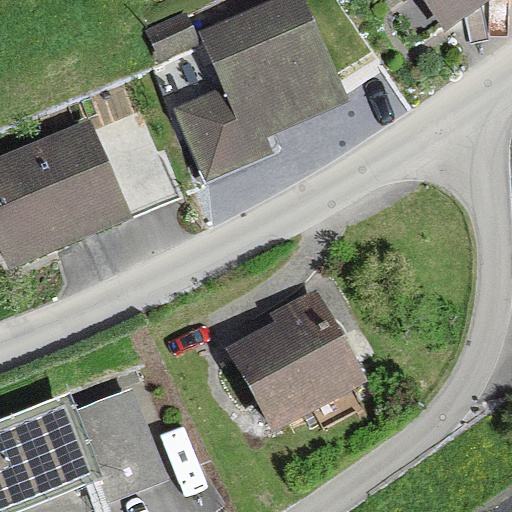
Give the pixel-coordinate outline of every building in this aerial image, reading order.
[(379,0),(411,47),(442,25),(437,17),(462,0),(379,0)] [(228,94),(172,119),(196,176),(256,151),(252,142),(333,107),(289,5),(205,41),(228,94)] [(177,23),(149,36),(159,59),(187,47),(177,23)] [(0,168),(0,244),(6,258),(168,191),(136,113),(0,168)] [(230,361),(268,430),(353,383),(309,302),(272,322),(279,335),(230,361)] [(83,409),(0,442),(0,511),(99,511),(162,487),(131,409),(89,426),(83,409)]
